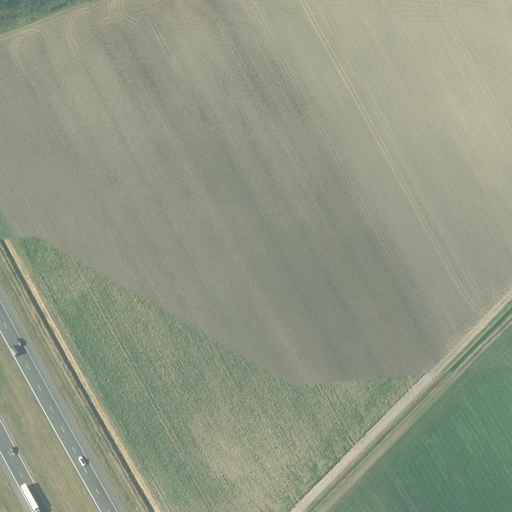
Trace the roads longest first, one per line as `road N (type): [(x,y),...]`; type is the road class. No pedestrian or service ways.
road 1 (track): [(511,294),(295,511)]
road 2 (motorway): [(108,511),(0,315)]
